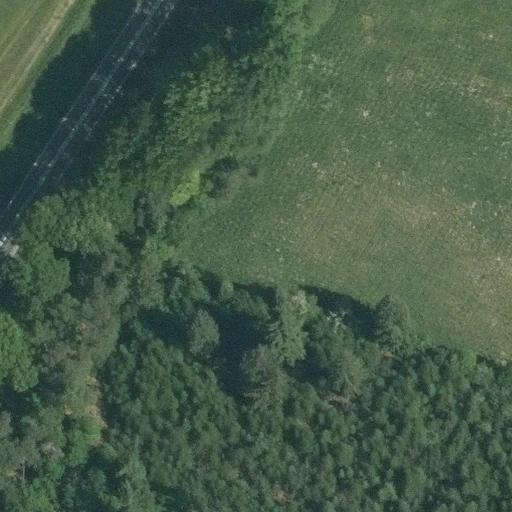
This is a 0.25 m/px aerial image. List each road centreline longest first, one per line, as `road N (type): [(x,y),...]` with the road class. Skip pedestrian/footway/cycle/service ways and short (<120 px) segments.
road 1 (track): [(0,362),(235,0)]
road 2 (trunk): [(0,239),(157,0)]
